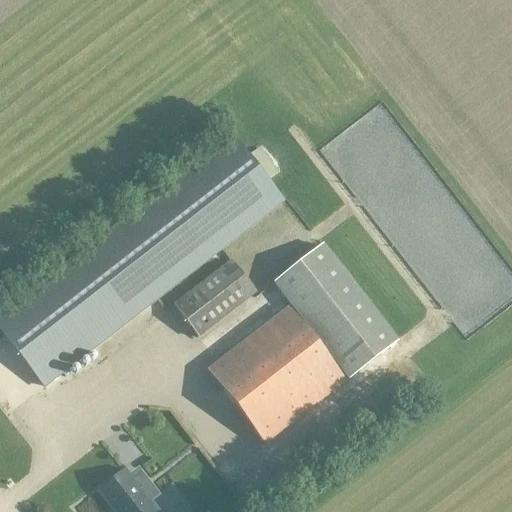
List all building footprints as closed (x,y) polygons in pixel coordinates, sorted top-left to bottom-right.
[(393,160),(410,152),(396,122),(367,136),(371,144),(383,138),(393,160)] [(9,310),(0,317),(0,332),(43,388),(72,365),(76,370),(80,367),(76,362),(281,203),(231,138),(9,310)] [(321,247),(272,285),(347,381),(396,343),(321,247)] [(264,445),(343,384),(286,310),(207,372),(264,445)] [(111,511),(156,511),(124,471),(96,493),(111,511)] [(187,511),(182,503),(167,511),(187,511)]
